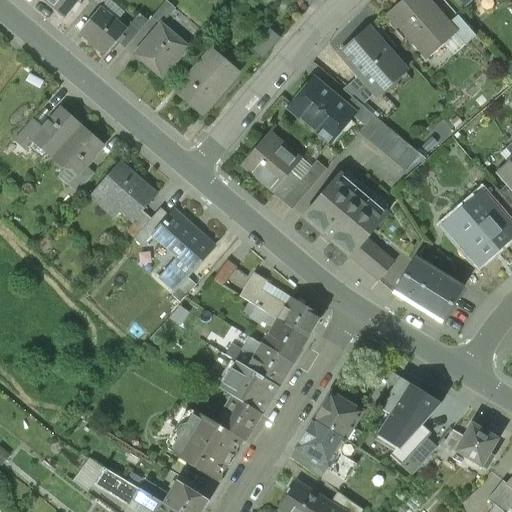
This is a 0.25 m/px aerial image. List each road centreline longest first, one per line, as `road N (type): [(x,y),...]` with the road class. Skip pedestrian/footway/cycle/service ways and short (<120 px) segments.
road 1 (residential): [(369,308),(238,511)]
road 2 (residential): [(369,308),(179,161)]
road 3 (residential): [(179,161),(0,11)]
road 4 (residential): [(179,161),(342,0)]
